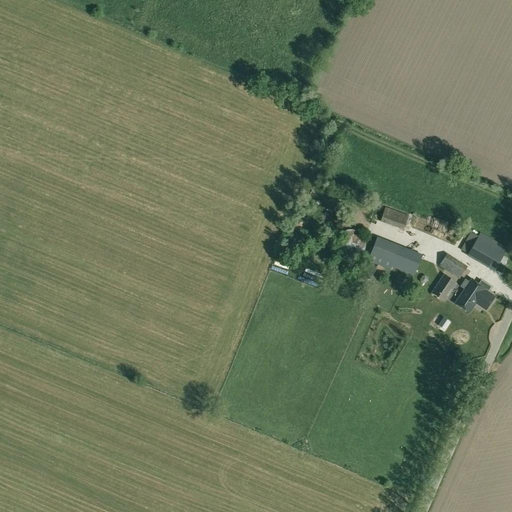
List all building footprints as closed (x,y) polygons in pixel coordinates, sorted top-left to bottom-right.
[(403,230),(408,216),(385,207),(380,221),(403,230)] [(470,233),(460,250),(495,269),(499,261),(505,264),(508,259),(502,256),(506,247),(480,232),(477,237),(470,233)] [(377,234),(371,257),(395,263),(401,240),(377,234)] [(419,235),(415,247),(425,251),(429,239),(419,235)] [(405,255),(431,266),(435,257),(409,246),(405,255)] [(459,279),(467,267),(446,253),(438,266),(459,279)] [(443,275),(431,293),(444,302),(456,284),(443,275)] [(469,283),(465,280),(460,287),(464,289),(455,304),(469,313),(475,303),(485,310),(494,297),(484,290),(485,290),(470,280),(469,283)]
